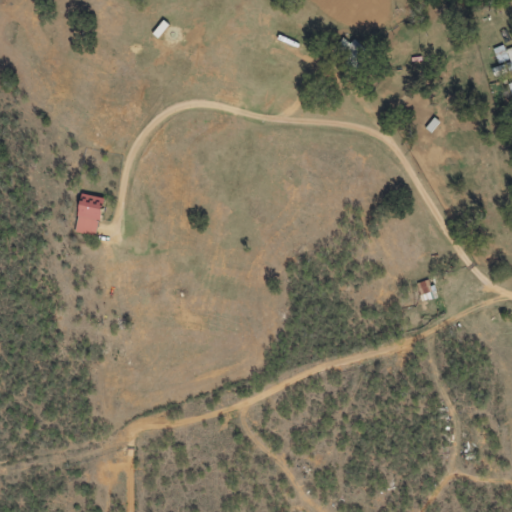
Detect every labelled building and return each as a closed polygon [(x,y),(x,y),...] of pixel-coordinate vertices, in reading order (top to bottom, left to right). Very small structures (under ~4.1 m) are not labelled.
[(160,40),(170,28),(164,23),(154,36),(160,40)] [(349,45),(347,42),(337,47),(349,70),(367,60),(356,41),(349,45)] [(511,84),(510,85),(511,92),(511,49),(507,51),(505,47),(494,51),(499,66),(511,62),(511,64),(511,84)] [(99,237),(105,198),(82,195),(76,234),(99,237)] [(417,285),(423,304),(438,299),(432,280),(417,285)]
